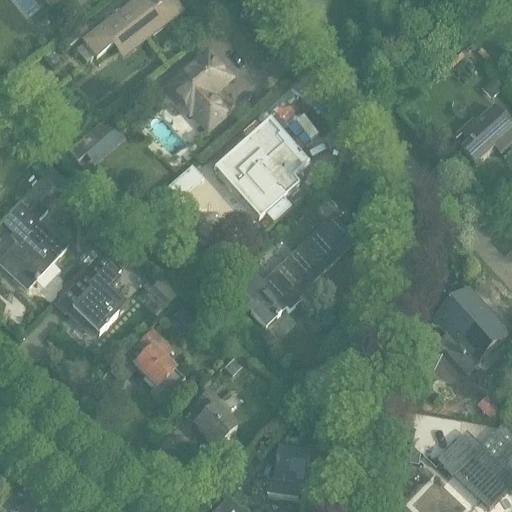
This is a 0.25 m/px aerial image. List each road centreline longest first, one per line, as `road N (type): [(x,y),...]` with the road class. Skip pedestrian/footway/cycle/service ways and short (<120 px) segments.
road 1 (residential): [(362,511),(392,318),(401,207),(395,162)]
road 2 (residential): [(511,285),(395,162)]
road 3 (residential): [(395,162),(305,22)]
road 4 (residential): [(100,511),(0,413)]
